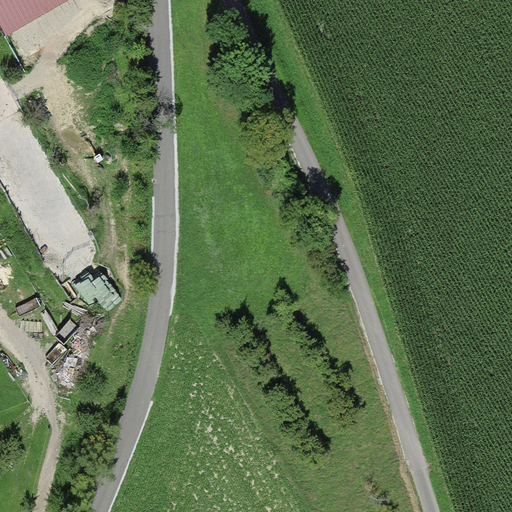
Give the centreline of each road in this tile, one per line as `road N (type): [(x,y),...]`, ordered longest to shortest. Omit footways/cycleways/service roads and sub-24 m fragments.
road 1 (track): [(249,0),(297,79),(360,235),(442,511)]
road 2 (unclassified): [(102,511),(165,349),(162,0)]
